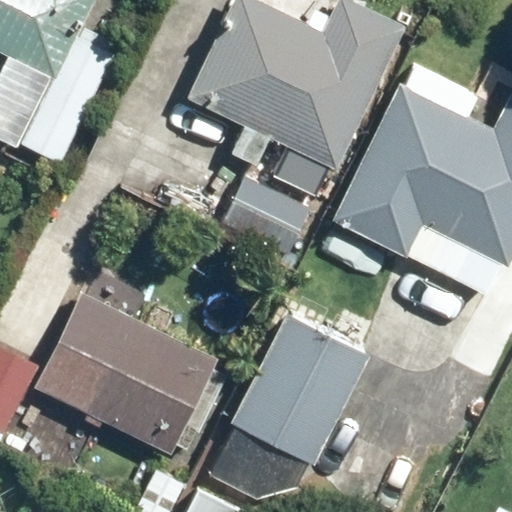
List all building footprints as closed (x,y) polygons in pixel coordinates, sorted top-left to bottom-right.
[(0,0),(0,32),(52,54),(73,0),(0,0)] [(389,0),(238,0),(194,87),(339,159),(413,12),(389,0)] [(124,46),(85,27),(66,66),(20,45),(0,87),(0,119),(74,154),(124,46)] [(511,130),(398,80),(341,205),(503,278),(511,258),(511,130)] [(320,200),(249,167),(224,220),(295,253),(320,200)] [(101,277),(50,372),(171,436),(222,341),(101,277)] [(392,362),(298,308),(241,405),(335,459),(392,362)] [(0,425),(7,428),(30,359),(0,349),(0,425)] [(253,511),(258,504),(197,472),(194,479),(161,462),(139,504),(153,511),(253,511)]
